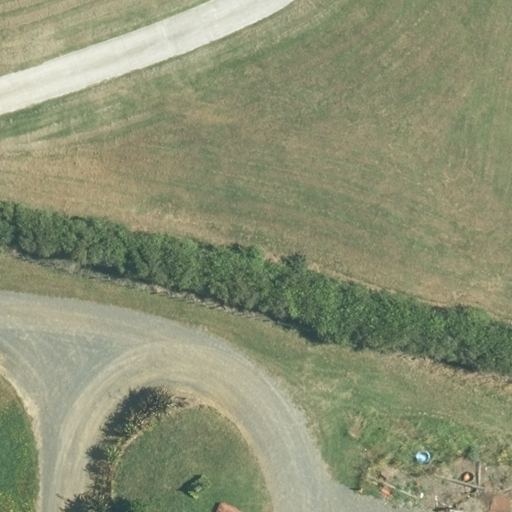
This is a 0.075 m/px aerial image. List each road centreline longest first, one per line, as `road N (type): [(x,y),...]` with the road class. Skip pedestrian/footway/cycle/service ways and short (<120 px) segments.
road 1 (track): [(0,329),(233,378)]
road 2 (track): [(79,341),(61,511)]
road 3 (track): [(233,378),(276,429),(292,511)]
